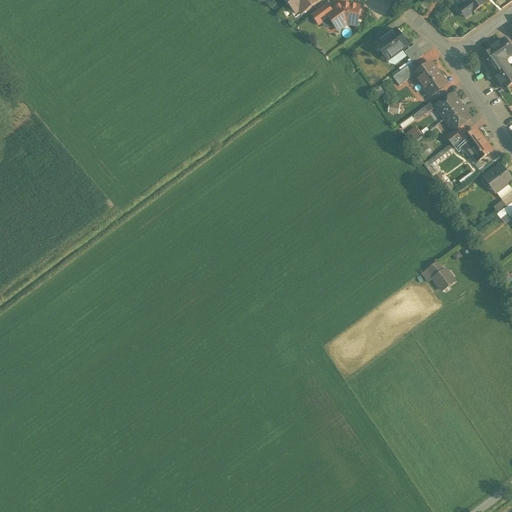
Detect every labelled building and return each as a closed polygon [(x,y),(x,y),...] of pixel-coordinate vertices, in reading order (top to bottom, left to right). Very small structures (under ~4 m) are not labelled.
[(284,0),(296,15),(299,12),(301,16),(320,1),(319,0),(284,0)] [(460,0),(470,14),(485,3),(483,0),(460,0)] [(359,7),(341,4),(331,12),(326,16),(328,19),(331,22),(334,23),(339,30),(346,25),(356,26),(359,7)] [(326,5),(311,15),(319,26),(328,19),(326,16),(331,12),(326,5)] [(395,31),(383,40),(383,39),(375,45),(387,62),(407,47),(395,30),(395,31)] [(504,40),(493,47),(494,48),(487,52),(488,54),(496,65),(504,60),(511,54),(511,51),(504,40)] [(415,45),(404,53),(412,64),(423,56),(415,45)] [(488,54),(479,60),(491,77),(494,76),(503,90),(511,83),(511,72),(504,60),(496,65),(488,54)] [(418,72),(413,76),(414,76),(429,97),(446,84),(430,63),(418,72)] [(412,64),(393,78),(399,87),(414,76),(413,76),(418,72),(412,64)] [(442,103),(435,108),(444,120),(462,106),(459,101),(457,102),(452,95),(442,103)] [(438,98),(425,108),(429,113),(435,108),(442,103),(438,98)] [(400,113),(401,105),(391,104),(390,112),(400,113)] [(462,106),(444,120),(453,132),(461,127),(470,120),(465,113),(466,111),(462,106)] [(412,140),(422,133),(418,127),(408,134),(412,140)] [(461,127),(453,132),(446,137),(450,142),(462,133),(465,131),(461,127)] [(467,139),(462,142),(473,157),(469,160),(473,166),(492,151),(477,132),(467,139)] [(450,142),(450,143),(454,149),(462,142),(467,139),(462,133),(450,142)] [(450,145),(425,164),(435,177),(443,170),(437,163),(454,150),(450,145)] [(500,166),(483,180),(495,195),(511,182),(500,166)] [(511,194),(502,202),(506,208),(511,203),(511,194)] [(504,210),(496,215),(501,221),(508,216),(504,210)] [(437,260),(421,271),(427,279),(432,276),(442,289),(456,279),(445,264),(441,266),(437,260)]
